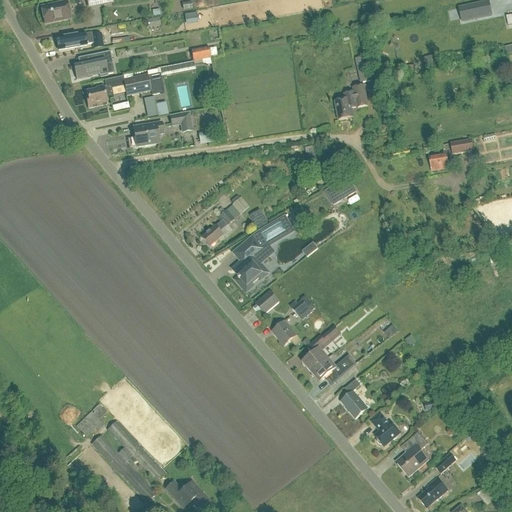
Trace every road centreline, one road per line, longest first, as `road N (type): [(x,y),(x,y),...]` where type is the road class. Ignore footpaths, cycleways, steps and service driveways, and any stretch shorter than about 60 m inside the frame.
road 1 (unclassified): [(401,511),(84,136),(0,0)]
road 2 (track): [(91,511),(0,416)]
